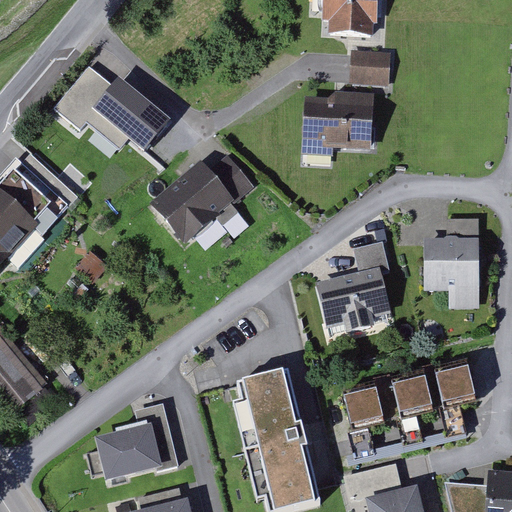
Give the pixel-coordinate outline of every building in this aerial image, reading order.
[(381,0),(334,0),(334,25),(382,25),(381,0)] [(390,56),(351,54),(349,88),(388,90),(390,56)] [(119,88),(117,92),(90,69),(55,112),(81,134),(86,127),(120,155),(130,143),(144,154),(167,127),(119,88)] [(304,101),(301,158),(333,160),(334,152),(370,155),(374,98),(336,96),(327,103),(304,101)] [(208,162),(155,206),(189,247),(260,188),(233,156),(215,171),(208,162)] [(0,277),(46,232),(0,186),(0,277)] [(455,239),(432,239),(432,293),(455,293),(455,308),(484,308),(484,221),(455,222),(455,239)] [(396,272),(389,243),(359,249),(364,275),(323,284),(334,336),(398,322),(387,274),(396,272)] [(4,331),(0,334),(0,395),(17,415),(51,387),(4,331)] [(484,406),(475,365),(350,393),(359,433),(484,406)] [(296,374),(244,386),(248,406),(240,407),(262,502),(270,500),(272,511),(289,511),(325,504),(296,374)] [(145,429),(100,439),(110,483),(181,466),(167,407),(142,413),(145,429)] [(372,497),(372,502),(406,493),(400,467),(351,480),(357,500),(372,497)] [(511,511),(511,475),(501,474),(499,490),(497,511),(511,511)] [(497,511),(499,490),(452,486),(458,511),(497,511)] [(406,493),(372,502),(374,511),(431,511),(425,488),(406,493)] [(194,511),(192,500),(147,511),(194,511)]
